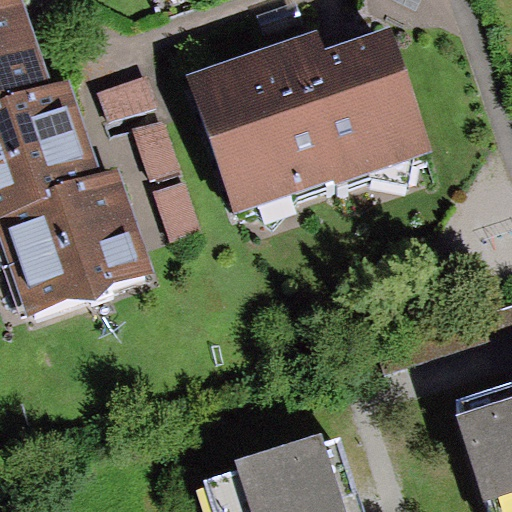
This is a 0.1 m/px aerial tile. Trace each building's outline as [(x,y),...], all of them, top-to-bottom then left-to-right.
[(21,0),(2,0),(0,1),(0,118),(4,117),(0,107),(53,89),(21,0)] [(337,195),(435,162),(394,37),(326,60),(320,41),(190,84),(236,222),(335,189),(337,195)] [(159,109),(148,78),(99,96),(110,127),(159,109)] [(70,83),(53,89),(0,107),(4,117),(0,118),(0,224),(54,206),(50,197),(103,178),(70,83)] [(165,122),(133,132),(150,185),(182,174),(165,122)] [(119,173),(103,178),(50,197),(54,206),(0,224),(0,243),(28,323),(68,309),(97,311),(113,294),(157,279),(119,173)] [(186,184),(153,195),(171,245),(204,233),(186,184)] [(511,310),(377,354),(386,380),(511,339),(511,310)] [(488,511),(511,511),(511,392),(456,410),(461,426),(457,428),(483,511),(488,511)] [(237,479),(204,489),(211,511),(362,511),(342,446),(323,452),(322,447),(235,474),(237,479)]
